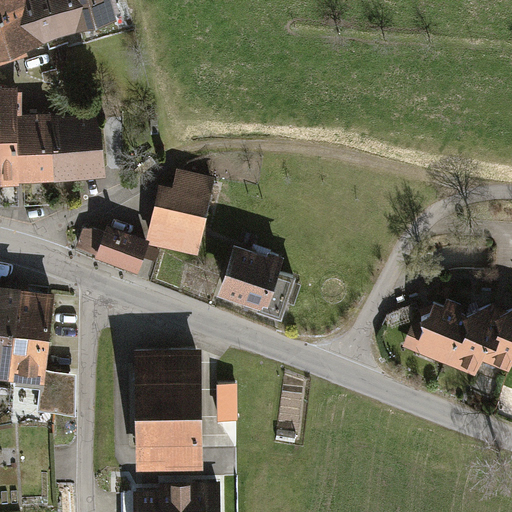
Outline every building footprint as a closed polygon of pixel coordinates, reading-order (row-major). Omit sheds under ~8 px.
[(0,0),(0,50),(47,37),(36,0),(0,0)] [(36,0),(47,37),(83,27),(75,0),(36,0)] [(75,0),(83,27),(120,17),(114,0),(75,0)] [(0,136),(2,184),(26,183),(25,178),(22,112),(21,84),(0,84),(0,136)] [(52,111),(22,112),(25,178),(55,177),(53,115),(52,111)] [(102,113),(53,115),(55,177),(105,175),(102,113)] [(153,242),(195,254),(217,177),(181,167),(175,186),(164,183),(148,240),(153,242)] [(97,260),(144,273),(153,242),(148,240),(107,229),(105,235),(86,229),(80,249),(99,255),(97,260)] [(235,245),(215,294),(278,319),(283,307),(292,310),(301,286),(292,283),(294,278),(278,272),(284,258),(250,245),(248,250),(235,245)] [(0,371),(5,372),(15,289),(0,287),(0,371)] [(5,372),(44,377),(55,294),(15,289),(5,372)] [(415,354),(449,366),(467,314),(459,311),(461,304),(449,300),(446,306),(434,302),(430,314),(419,320),(423,333),(415,354)] [(449,366),(482,377),(487,363),(502,316),(500,306),(467,314),(449,366)] [(487,363),(511,372),(511,312),(502,316),(487,363)] [(202,458),(202,349),(133,349),(133,459),(202,458)] [(43,387),(43,401),(71,402),(72,388),(43,387)] [(127,487),(127,511),(220,511),(220,479),(155,479),(155,487),(127,487)]
